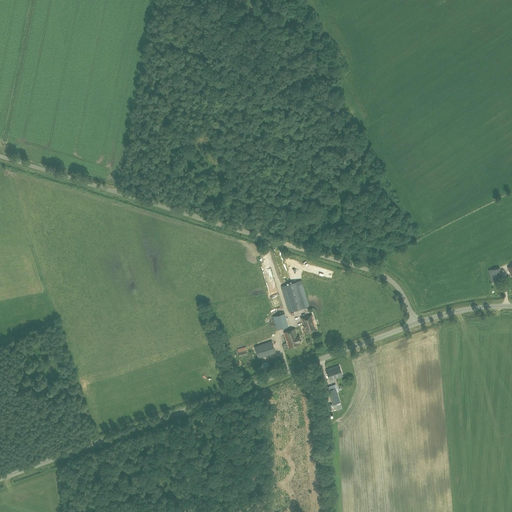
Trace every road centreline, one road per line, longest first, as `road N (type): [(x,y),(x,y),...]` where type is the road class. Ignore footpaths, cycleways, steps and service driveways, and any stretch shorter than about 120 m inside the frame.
road 1 (unclassified): [(415,323),(384,275),(0,156)]
road 2 (tertiary): [(415,323),(58,456)]
